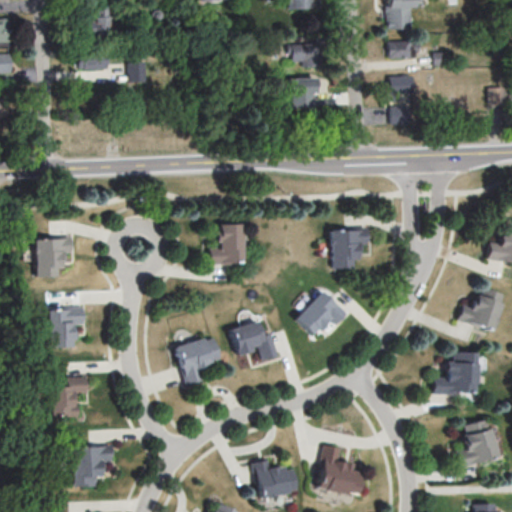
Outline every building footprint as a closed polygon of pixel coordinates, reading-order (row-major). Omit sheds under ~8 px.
[(90,18),(80,18),(79,26),(129,27),(129,9),(105,9),(105,1),(90,0),(90,18)] [(383,0),(384,27),(408,27),(407,5),(420,5),(420,0),(383,0)] [(385,57),(406,57),(406,40),(384,40),(385,57)] [(288,59),(304,59),(304,65),(315,64),(314,42),(287,43),(288,59)] [(448,50),(430,51),(430,63),(448,63),(448,50)] [(83,59),(83,60),(75,60),(75,67),(102,68),(102,59),(83,59)] [(124,61),(124,81),(141,80),(141,60),(124,61)] [(382,100),(399,99),(399,93),(409,93),(409,74),(382,75),(382,100)] [(284,77),(284,106),(312,106),(311,76),(284,77)] [(407,104),(386,105),(386,123),(407,122),(407,104)] [(204,262),(237,262),(237,223),(212,223),(212,246),(204,246),(204,262)] [(326,267),(354,266),(353,243),(362,242),(362,227),(325,228),(326,267)] [(511,260),(511,231),(496,230),(494,242),(483,241),(482,258),(511,260)] [(56,275),(55,252),(66,251),(65,236),(29,237),(30,275),(56,275)] [(498,293),(475,286),(468,307),(457,303),(452,319),(487,330),(498,293)] [(290,318),(308,334),(325,316),(331,322),(341,312),(316,289),(290,318)] [(43,346),(68,345),(68,322),(78,322),(78,306),(43,307),(43,346)] [(257,359),(272,355),(266,332),(256,334),(253,320),(226,327),(232,353),(254,347),(257,359)] [(180,383),(195,379),(192,365),(215,360),(208,335),(170,344),(180,383)] [(427,392),(469,393),(471,351),(447,350),(447,360),(440,360),(440,377),(427,376),(427,392)] [(45,385),(46,415),(78,414),(78,403),(70,403),(70,391),(82,391),(81,375),(61,375),(62,385),(45,385)] [(491,457),(485,428),(457,433),(460,448),(450,450),(454,465),(491,457)] [(67,445),(68,484),(89,483),(89,475),(97,475),(97,460),(107,460),(106,443),(67,445)] [(311,487),(352,494),(355,470),(346,469),(347,462),(332,459),(334,446),(318,444),(311,487)] [(293,490),(289,467),(280,468),(279,464),(264,467),(263,458),(248,461),(254,497),(293,490)] [(236,511),(237,511),(212,501),(207,511),(236,511)] [(490,511),(490,502),(467,503),(467,511),(462,511),(461,511),(490,511)]
